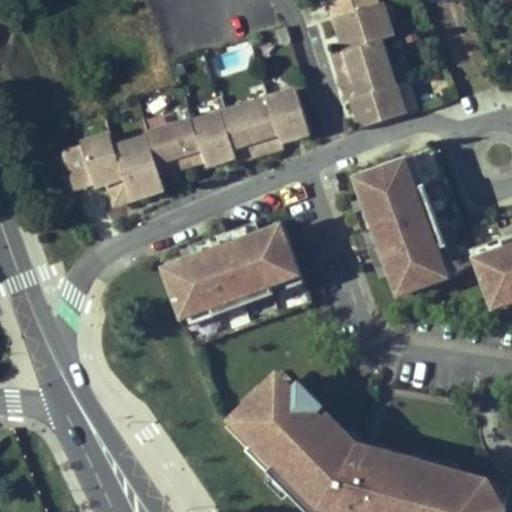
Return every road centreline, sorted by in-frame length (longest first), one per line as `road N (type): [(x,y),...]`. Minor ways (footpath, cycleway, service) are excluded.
road 1 (residential): [(59,361),(80,283),(106,250),(308,161)]
road 2 (residential): [(308,161),(373,334),(387,344),(511,371)]
road 3 (tertiary): [(59,361),(0,204)]
road 4 (residential): [(343,147),(290,0)]
road 5 (residential): [(343,147),(413,124),(472,128)]
